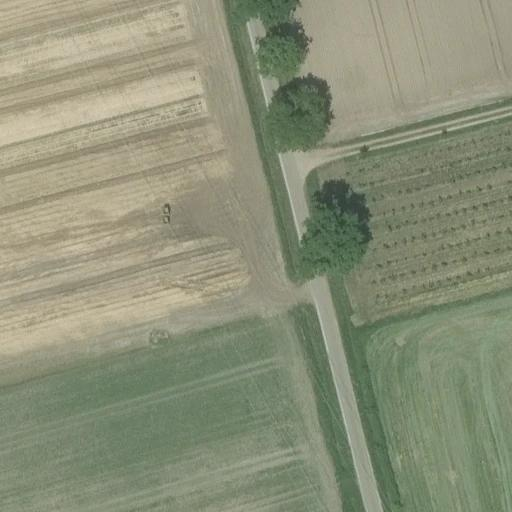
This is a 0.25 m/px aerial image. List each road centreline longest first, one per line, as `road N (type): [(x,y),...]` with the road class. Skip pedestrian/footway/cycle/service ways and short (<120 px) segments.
road 1 (unclassified): [(374,511),(247,0)]
road 2 (track): [(289,170),(511,114)]
